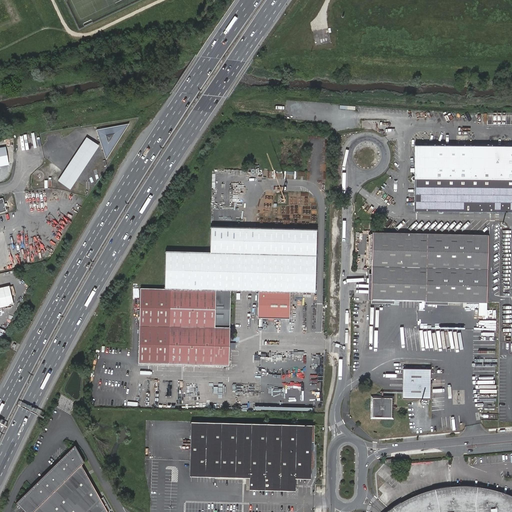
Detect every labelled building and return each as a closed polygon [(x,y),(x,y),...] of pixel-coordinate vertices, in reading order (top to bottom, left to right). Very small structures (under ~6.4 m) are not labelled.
[(129,123),(96,130),(106,159),(129,123)] [(99,145),(86,137),(57,181),(70,189),(99,145)] [(414,208),(511,209),(511,146),(415,146),(414,208)] [(5,147),(0,148),(0,164),(9,163),(6,147),(5,147)] [(141,288),(138,363),(229,366),(231,289),(315,292),(317,230),(211,226),(210,253),(166,251),(165,289),(141,288)] [(371,299),(488,301),(488,233),(373,231),(371,299)] [(0,287),(0,307),(14,305),(9,286),(0,287)] [(430,370),(403,369),(403,399),(430,400),(430,370)] [(392,418),(393,398),(373,398),(372,417),(392,418)] [(310,466),(310,423),(190,420),(189,471),(249,473),(249,477),(249,485),(294,486),(295,474),(310,474),(310,466)] [(107,511),(80,464),(83,462),(74,445),(20,498),(32,511),(30,511),(107,511)] [(511,511),(511,496),(503,493),(492,490),(478,487),(462,486),(450,486),(440,488),(428,491),(415,495),(404,501),(391,508),(386,511),(511,511)]
